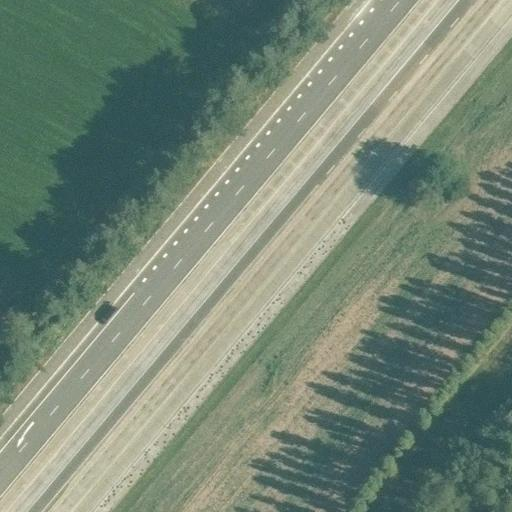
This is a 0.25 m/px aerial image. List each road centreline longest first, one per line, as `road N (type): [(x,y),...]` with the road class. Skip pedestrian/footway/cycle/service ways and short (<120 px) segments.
road 1 (track): [(511,327),(425,433),(377,511)]
road 2 (track): [(511,382),(444,449),(410,511)]
